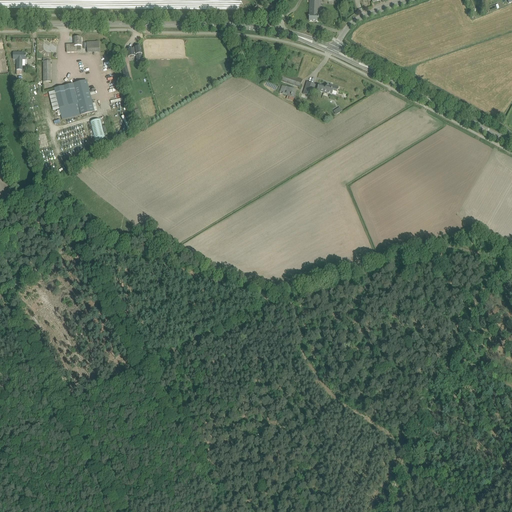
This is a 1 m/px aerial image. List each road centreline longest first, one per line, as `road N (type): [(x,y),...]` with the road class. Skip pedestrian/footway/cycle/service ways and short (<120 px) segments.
road 1 (tertiary): [(306,39),(252,26),(0,24)]
road 2 (track): [(143,359),(0,448)]
road 3 (tertiary): [(511,143),(368,67)]
road 4 (track): [(72,423),(12,319),(0,313)]
